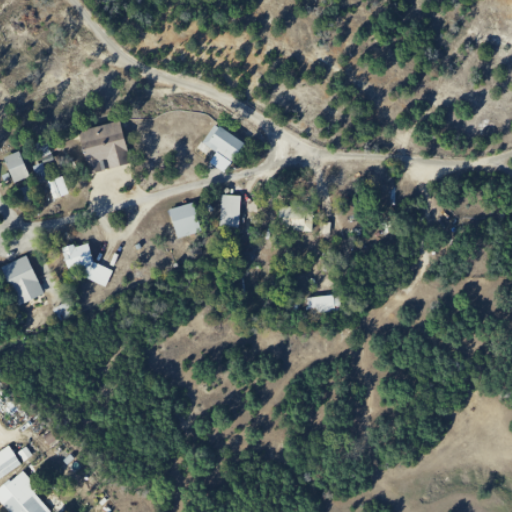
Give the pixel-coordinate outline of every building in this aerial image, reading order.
[(87,139),(97,180),(109,177),(107,167),(115,165),(117,176),(135,171),(131,158),(136,157),(128,128),(87,139)] [(221,129),(203,156),(215,163),(218,158),(240,172),(254,151),(221,129)] [(44,148),(49,165),(74,158),(69,141),(44,148)] [(11,163),(15,174),(8,177),(11,186),(18,184),(19,188),(36,182),(28,158),(11,163)] [(25,204),(33,201),(28,188),(20,191),(25,204)] [(228,200),(225,234),(248,236),(250,202),(228,200)] [(177,214),(185,244),(210,237),(202,207),(177,214)] [(286,213),(285,238),(319,241),(321,215),(286,213)] [(67,251),(73,274),(90,269),(93,280),(112,290),(120,273),(101,263),(97,247),(82,251),(82,247),(67,251)] [(5,271),(21,312),(52,299),(36,259),(5,271)] [(310,303),(311,322),(348,319),(346,299),(310,303)] [(0,459),(0,489),(29,469),(15,449),(0,459)] [(30,473),(1,499),(12,511),(54,511),(36,490),(41,486),(30,473)]
